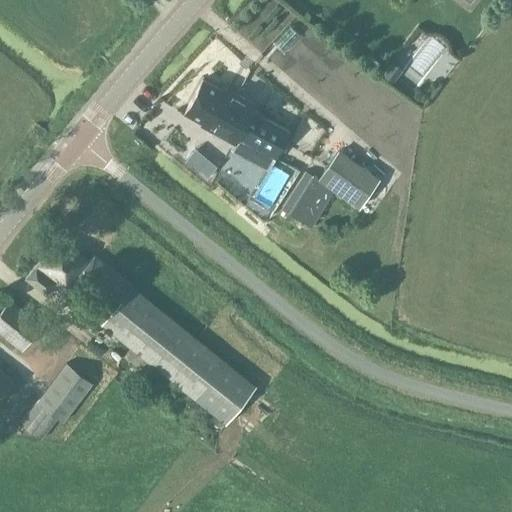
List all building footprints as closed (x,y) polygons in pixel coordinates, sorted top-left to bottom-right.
[(429,65),(449,38),(440,31),(419,57),(429,65)] [(403,70),(393,62),(383,75),(393,83),(403,70)] [(203,79),(184,112),(201,122),(200,125),(233,144),(255,106),(222,87),(220,89),(203,79)] [(253,111),(238,137),(275,157),(290,131),(253,111)] [(308,168),(282,210),(312,228),(335,190),(359,208),(380,178),(339,150),(321,176),(308,168)] [(73,279),(111,310),(101,323),(226,423),(256,385),(132,285),(95,255),(90,261),(59,236),(26,277),(47,294),(54,285),(63,292),(73,279)] [(0,312),(0,331),(22,349),(42,325),(10,300),(0,312)] [(124,356),(146,374),(152,366),(130,349),(124,356)] [(37,402),(63,422),(93,383),(67,363),(37,402)] [(0,395),(11,381),(0,372),(0,395)] [(56,419),(36,403),(18,425),(38,441),(56,419)]
